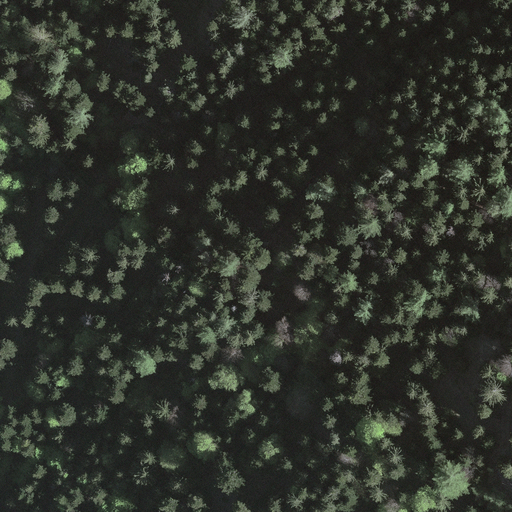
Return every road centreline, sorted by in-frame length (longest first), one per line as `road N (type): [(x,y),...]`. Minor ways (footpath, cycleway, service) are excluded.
road 1 (track): [(307,0),(323,28),(364,65),(353,174),(447,311),(445,362),(459,407),(511,492)]
road 2 (track): [(0,511),(10,478),(0,438),(51,172),(45,132),(58,0)]
